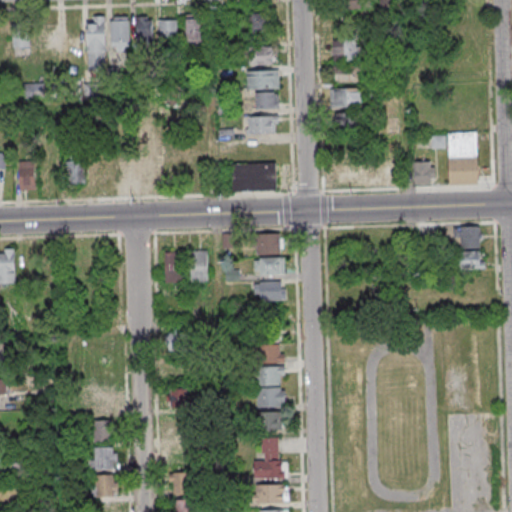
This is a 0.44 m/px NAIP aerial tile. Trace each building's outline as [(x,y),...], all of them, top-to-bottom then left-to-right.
[(336,0),(336,10),(360,10),(360,0),(336,0)] [(274,15),(250,11),(247,30),(270,34),(274,15)] [(105,16),(106,51),(105,51),(106,69),(90,70),(89,51),(88,51),(87,23),(95,23),(95,16),(105,16)] [(111,50),(129,50),(129,16),(111,16),(111,50)] [(203,16),(185,16),(185,49),(203,49),(203,16)] [(153,17),(154,45),(137,45),(136,17),(153,17)] [(30,18),(30,46),(13,47),(13,19),(30,18)] [(178,19),(160,19),(160,41),(178,41),(178,19)] [(332,60),(349,60),(349,41),(332,41),(332,60)] [(272,65),(272,46),(249,46),(249,65),(272,65)] [(335,83),(360,83),(360,68),(335,68),(335,83)] [(247,71),(247,89),(277,89),(277,71),(247,71)] [(330,89),(330,108),(362,108),(362,89),(330,89)] [(256,109),(277,109),(277,91),(256,91),(256,109)] [(358,134),(358,113),(336,113),(336,134),(358,134)] [(278,134),(278,116),(247,116),(247,134),(278,134)] [(478,132),(449,132),(449,184),(478,184),(478,132)] [(156,186),(156,157),(137,157),(137,186),(156,186)] [(66,184),(85,184),(85,160),(66,160),(66,184)] [(413,183),(436,183),(436,161),(413,161),(413,183)] [(36,162),(37,190),(20,190),(19,162),(36,162)] [(233,164),(276,163),(277,191),(233,192),(233,164)] [(484,250),(481,250),(480,225),(461,226),(462,250),(457,250),(458,270),(485,269),(484,250)] [(280,233),(256,233),(256,253),(280,253),(280,233)] [(0,284),(15,284),(15,250),(0,249),(0,284)] [(207,250),(190,250),(190,281),(207,281),(207,250)] [(163,283),(182,283),(182,251),(163,251),(163,283)] [(254,257),(254,275),(283,275),(283,257),(254,257)] [(254,281),(254,300),(285,300),(285,281),(254,281)] [(280,309),(257,313),(260,335),(284,331),(280,309)] [(196,351),(196,333),(167,333),(167,351),(196,351)] [(283,363),(283,344),(258,344),(258,363),(283,363)] [(256,367),(256,385),(285,385),(285,367),(256,367)] [(257,387),(257,408),(285,408),(285,387),(257,387)] [(170,388),(170,407),(188,407),(188,388),(170,388)] [(116,392),(91,392),(91,407),(116,407),(116,392)] [(263,413),(263,428),(280,428),(280,413),(263,413)] [(173,439),(195,439),(195,417),(173,417),(173,439)] [(114,441),(114,419),(94,419),(94,441),(114,441)] [(254,461),(254,478),(287,478),(286,460),(279,460),(279,437),(263,437),(263,461),(254,461)] [(117,469),(117,447),(94,447),(94,469),(117,469)] [(170,473),(170,494),(193,494),(193,473),(170,473)] [(94,496),(118,496),(118,475),(94,475),(94,496)] [(286,485),(256,485),(256,503),(286,503),(286,485)] [(191,511),(192,500),(174,499),(173,511),(191,511)]
